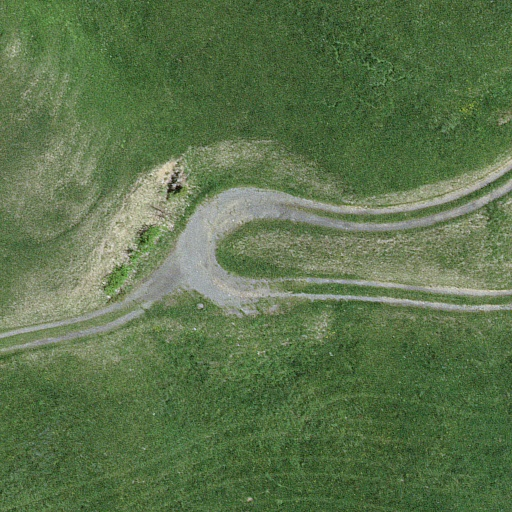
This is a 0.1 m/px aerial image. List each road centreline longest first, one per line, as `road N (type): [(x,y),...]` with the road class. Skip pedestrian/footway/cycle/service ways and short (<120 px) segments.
road 1 (track): [(511,179),(435,214),(370,223),(239,209),(202,238),(194,269),(95,326),(0,349)]
road 2 (track): [(194,269),(230,303),(511,308)]
